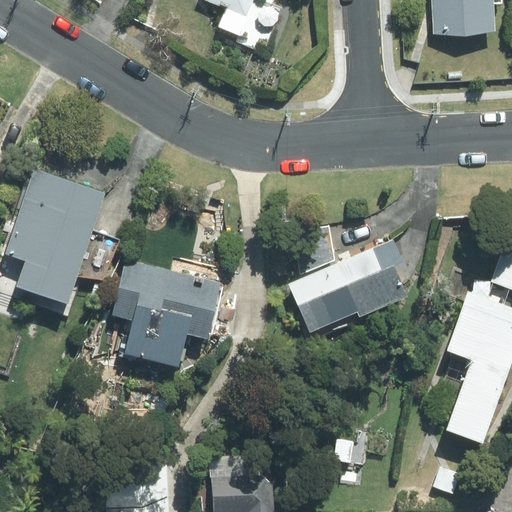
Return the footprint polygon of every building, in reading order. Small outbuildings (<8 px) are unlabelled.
[(213,0),(254,17),(260,0),(213,0)] [(500,31),(499,0),(435,0),(436,33),(500,31)] [(113,188),(33,163),(7,246),(30,254),(21,283),(77,301),(113,188)] [(396,233),(290,275),(311,328),(417,286),(396,233)] [(511,371),(511,244),(508,243),(496,278),(511,283),(511,302),(472,288),(452,344),(478,353),(454,423),(490,435),(511,371)] [(229,280),(129,256),(116,309),(139,315),(131,348),(185,361),(193,327),(216,333),(229,280)] [(457,490),(464,471),(443,463),(436,482),(457,490)] [(276,511),(276,477),(215,479),(216,511),(276,511)]
